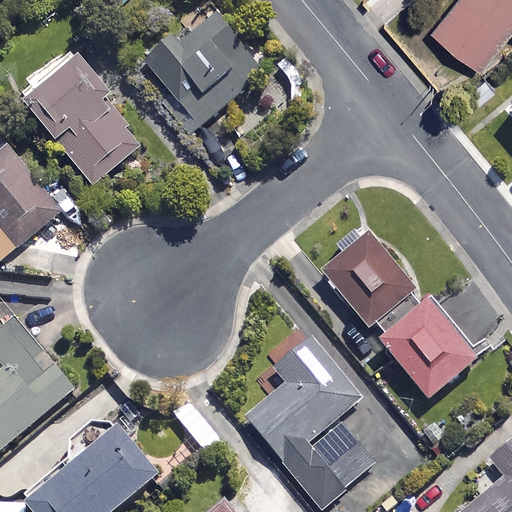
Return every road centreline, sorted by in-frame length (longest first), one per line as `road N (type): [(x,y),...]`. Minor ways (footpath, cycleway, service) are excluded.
road 1 (residential): [(136,311),(393,110)]
road 2 (residential): [(511,264),(393,110)]
road 3 (residential): [(393,110),(302,0)]
